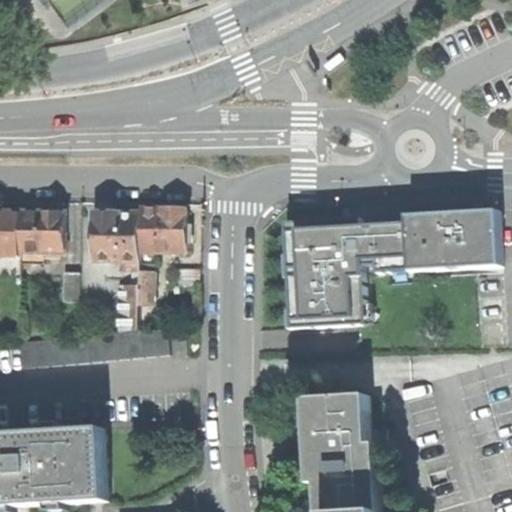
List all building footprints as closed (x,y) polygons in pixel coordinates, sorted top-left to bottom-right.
[(330,62),(335,68),(348,58),(351,56),(346,49),(330,62)] [(102,215),(99,215),(98,263),(126,263),(126,272),(143,273),(143,252),(144,215),(129,215),(121,215),(118,210),(105,210),(102,215)] [(144,211),(144,215),(143,252),(189,253),(190,212),(167,212),(144,211)] [(23,254),(24,213),(0,212),(0,256),(23,257),(23,254)] [(23,254),(46,254),(68,254),(68,213),(44,213),(24,213),(23,254)] [(415,273),(506,268),(503,214),(453,217),(412,219),(415,273)] [(46,254),(23,254),(23,257),(23,265),(46,265),(46,254)] [(180,268),(181,284),(203,284),(203,268),(180,268)] [(68,274),(67,303),(82,303),(83,274),(68,274)] [(123,287),(123,333),(142,332),(142,288),(123,287)] [(24,344),(27,371),(172,356),(171,353),(169,329),(142,332),(123,333),(24,344)] [(321,503),(330,503),(385,500),(383,447),(375,448),(373,398),(311,401),(312,442),(314,486),(321,486),(321,503)] [(0,507),(0,508),(111,503),(107,431),(53,434),(0,436),(0,507)] [(385,511),(385,500),(330,503),(330,511),(385,511)]
